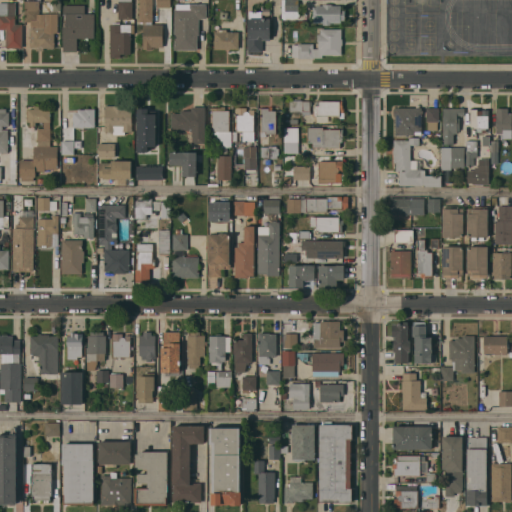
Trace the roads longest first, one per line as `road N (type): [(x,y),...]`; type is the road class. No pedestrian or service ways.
road 1 (residential): [(511,79),(0,75)]
road 2 (residential): [(511,303),(0,301)]
road 3 (tertiary): [(372,0),(372,511)]
